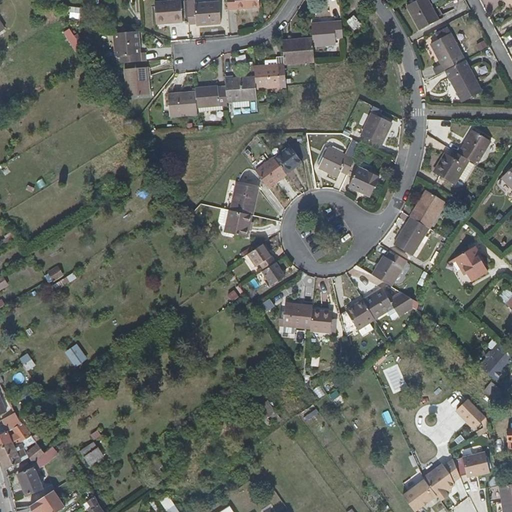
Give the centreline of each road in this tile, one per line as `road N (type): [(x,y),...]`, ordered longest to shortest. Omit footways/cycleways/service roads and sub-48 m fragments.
road 1 (residential): [(365,233),(391,213),(418,140),(410,65),(380,0)]
road 2 (residential): [(365,233),(338,197),(317,197),(297,209),(286,236),(314,271),(332,271),(363,246)]
road 3 (residential): [(306,0),(264,36),(188,56)]
